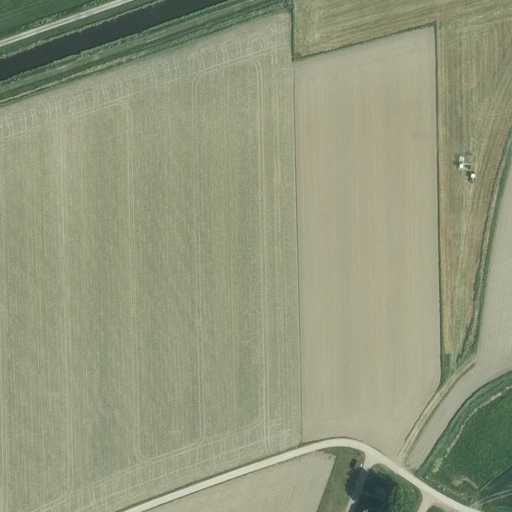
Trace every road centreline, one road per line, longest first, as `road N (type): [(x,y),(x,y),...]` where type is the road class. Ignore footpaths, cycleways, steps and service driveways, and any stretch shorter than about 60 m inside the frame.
road 1 (unclassified): [(465,511),(343,442),(134,511)]
road 2 (track): [(0,90),(258,0)]
road 3 (track): [(131,0),(0,45)]
